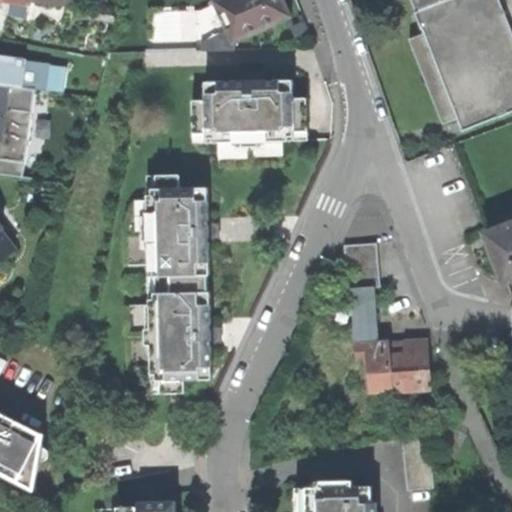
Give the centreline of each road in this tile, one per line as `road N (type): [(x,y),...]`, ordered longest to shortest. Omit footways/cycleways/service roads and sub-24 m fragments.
road 1 (residential): [(374,134),(220,449),(232,511)]
road 2 (residential): [(374,134),(444,310)]
road 3 (residential): [(327,0),(374,134)]
